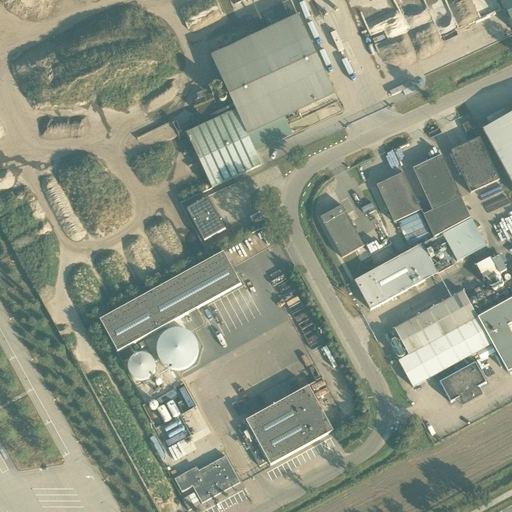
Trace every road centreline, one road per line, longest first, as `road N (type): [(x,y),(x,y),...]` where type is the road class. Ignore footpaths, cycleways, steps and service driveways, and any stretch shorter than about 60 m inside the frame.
road 1 (unclassified): [(260,511),(357,458),(385,425),(376,382),(293,235),(290,187),(331,153),(511,72)]
road 2 (track): [(0,121),(5,138),(27,155),(109,153),(189,90),(194,56),(234,22),(285,0)]
road 3 (track): [(27,155),(64,246),(86,259),(116,256),(138,241),(148,221),(109,153)]
road 4 (track): [(119,0),(0,51)]
